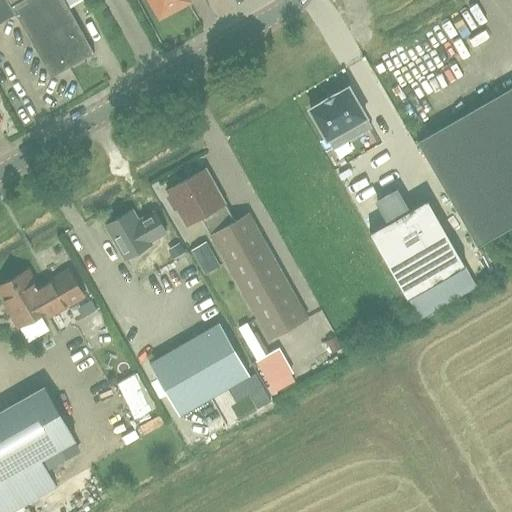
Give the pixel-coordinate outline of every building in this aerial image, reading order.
[(0,0),(0,22),(16,14),(51,77),(94,52),(64,0),(0,0)] [(151,0),(160,15),(187,0),(151,0)] [(348,85),(310,107),(326,136),(353,121),(359,132),(371,125),(348,85)] [(511,86),(417,140),(477,245),(511,225),(511,86)] [(205,168),(167,190),(170,195),(169,199),(173,206),(177,207),(186,224),(201,217),(268,339),(306,318),(249,213),(235,220),(205,168)] [(387,223),(370,233),(407,298),(465,265),(428,200),(409,211),(397,189),(375,202),(387,223)] [(132,210),(106,225),(125,259),(151,244),(150,242),(166,233),(154,212),(138,221),(132,210)] [(53,313),(38,287),(28,269),(0,284),(0,293),(19,326),(45,311),(48,316),(53,313)] [(69,269),(38,287),(53,313),(84,296),(69,269)] [(219,321),(148,363),(179,416),(251,375),(219,321)] [(328,358),(335,368),(353,355),(346,346),(328,358)] [(23,398),(0,410),(0,481),(75,439),(45,385),(27,395),(26,393),(21,396),(23,398)]
